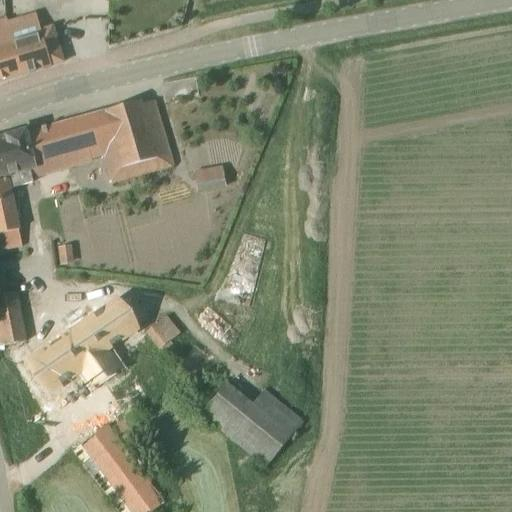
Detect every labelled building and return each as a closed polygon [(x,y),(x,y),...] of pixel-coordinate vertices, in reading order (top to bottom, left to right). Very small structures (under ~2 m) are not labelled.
[(5,20),(22,75),(51,66),(63,62),(52,26),(40,30),(34,11),(5,20)] [(5,20),(0,21),(0,81),(22,75),(5,20)] [(0,180),(8,179),(9,186),(28,181),(30,178),(103,157),(111,183),(173,166),(154,104),(142,108),(140,101),(21,134),(18,132),(12,134),(10,137),(0,139),(0,180)] [(198,191),(225,186),(221,168),(195,173),(198,191)] [(8,179),(0,180),(0,250),(21,246),(18,229),(17,230),(8,187),(9,186),(8,179)] [(119,359),(113,363),(85,322),(28,361),(18,343),(26,342),(15,292),(6,294),(3,282),(0,282),(0,368),(0,369),(37,423),(91,387),(89,384),(121,362),(119,359)] [(113,363),(119,359),(145,342),(116,302),(85,322),(113,363)] [(201,327),(225,349),(244,329),(220,306),(201,327)] [(170,341),(178,335),(164,318),(146,332),(167,357),(177,349),(170,341)] [(197,389),(214,372),(197,354),(180,371),(197,389)] [(264,389),(251,405),(226,384),(201,415),(266,468),(303,422),(264,389)] [(131,413),(112,428),(126,448),(145,434),(131,413)] [(126,448),(112,428),(109,424),(73,451),(118,511),(153,511),(165,503),(126,448)]
